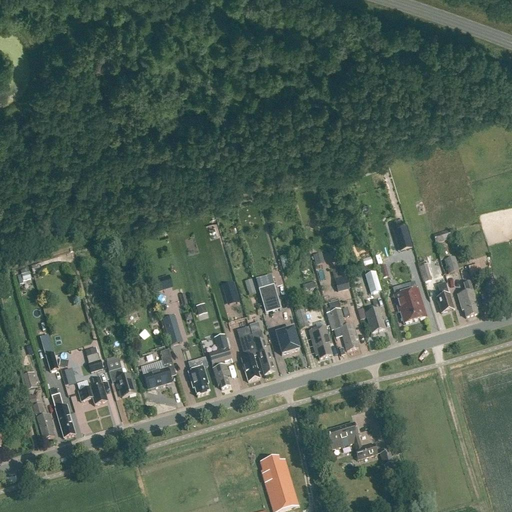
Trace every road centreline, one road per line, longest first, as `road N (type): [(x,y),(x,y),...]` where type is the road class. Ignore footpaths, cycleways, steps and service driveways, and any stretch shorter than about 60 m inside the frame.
road 1 (tertiary): [(0,472),(511,320)]
road 2 (primary): [(386,0),(511,43)]
